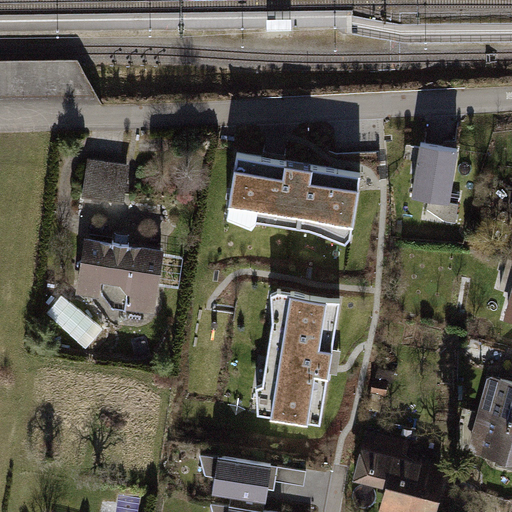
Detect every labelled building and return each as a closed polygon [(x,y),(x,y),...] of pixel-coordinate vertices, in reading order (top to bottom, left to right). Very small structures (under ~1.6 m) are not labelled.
[(0,92),(86,90),(86,58),(0,60),(0,92)] [(451,203),(463,150),(424,141),(410,205),(458,216),(460,205),(451,203)] [(229,219),(354,238),(364,169),(312,162),(310,174),(285,171),(287,158),(239,151),(229,219)] [(290,157),(288,168),(310,172),(312,161),(290,157)] [(134,164),(90,159),(85,195),(129,201),(134,164)] [(172,251),(91,238),(82,292),(106,296),(108,283),(128,286),(135,297),(133,313),(161,317),(172,251)] [(259,417),(323,427),(344,295),(294,287),(292,297),(268,293),(264,315),(275,317),(259,417)] [(511,380),(495,376),(473,450),(511,461),(511,380)] [(419,442),(372,431),(359,480),(395,488),(387,511),(442,511),(454,469),(415,459),(419,442)] [(280,465),(221,454),(214,493),(273,505),(280,465)] [(283,467),(282,479),(305,480),(306,468),(283,467)] [(508,511),(511,500),(484,493),(478,511),(508,511)]
